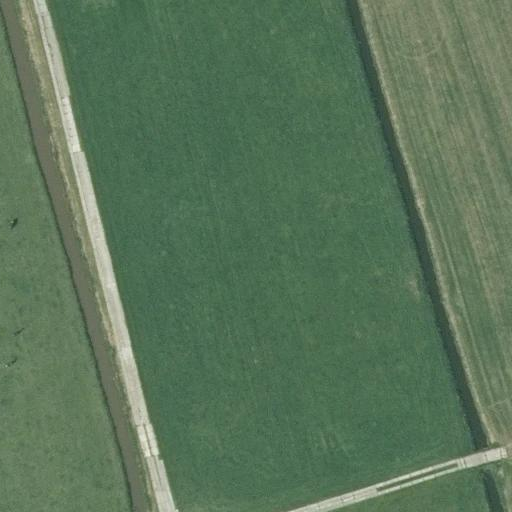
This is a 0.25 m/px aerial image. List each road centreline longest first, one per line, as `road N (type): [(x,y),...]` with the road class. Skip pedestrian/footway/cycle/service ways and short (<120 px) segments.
road 1 (track): [(166,511),(38,0)]
road 2 (track): [(294,511),(505,453)]
